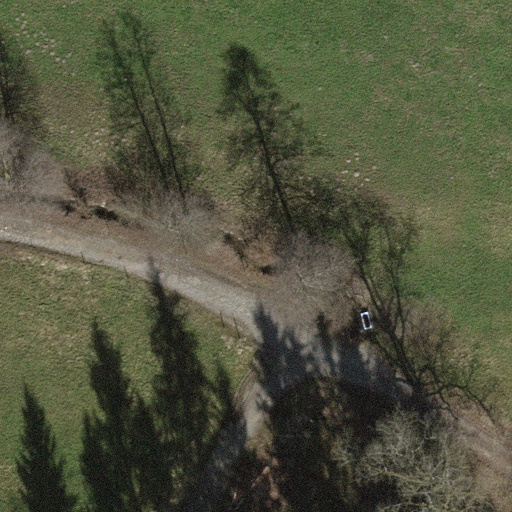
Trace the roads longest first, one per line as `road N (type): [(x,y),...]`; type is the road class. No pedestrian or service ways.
road 1 (track): [(0,237),(141,268),(286,323),(511,464)]
road 2 (track): [(195,511),(286,323)]
